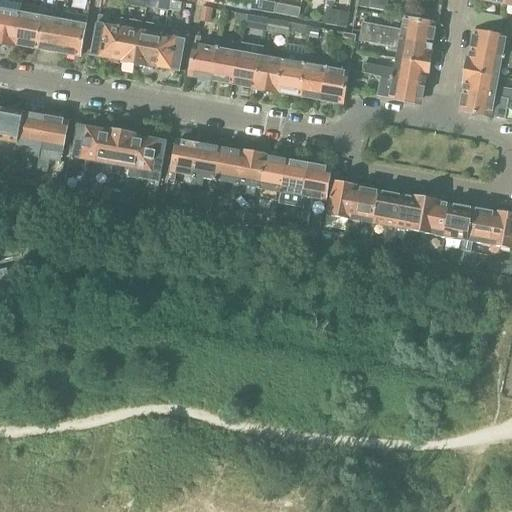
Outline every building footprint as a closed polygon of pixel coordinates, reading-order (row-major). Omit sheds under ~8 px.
[(147,0),(125,0),(125,3),(125,5),(146,9),(147,0)] [(167,11),(169,1),(166,0),(150,0),(149,8),(167,11)] [(229,0),(228,5),(251,9),(252,0),(229,0)] [(252,0),(251,9),(276,13),(278,4),(257,0),(252,0)] [(358,0),(357,7),(387,12),(389,0),(358,0)] [(406,0),(404,19),(412,21),(415,0),(406,0)] [(0,44),(16,47),(16,46),(15,46),(22,5),(1,1),(0,1),(0,3),(0,44)] [(185,3),(170,1),(168,11),(181,14),(181,15),(183,16),(185,3)] [(301,8),(278,4),(276,13),(299,18),(301,8)] [(22,5),(15,46),(16,46),(36,50),(44,9),(22,5)] [(209,23),(212,9),(202,7),(200,21),(209,23)] [(44,9),(36,50),(58,54),(65,13),(58,12),(56,22),(46,20),(47,10),(44,9)] [(422,22),(437,25),(438,25),(440,12),(424,10),(422,22)] [(65,13),(58,54),(80,58),(88,17),(65,13)] [(347,26),(349,17),(330,13),(328,23),(347,26)] [(504,18),(478,13),(475,28),(501,33),(504,18)] [(237,14),(235,24),(246,26),(248,16),(237,14)] [(99,16),(92,57),(114,61),(122,20),(99,16)] [(288,36),(291,23),(269,19),(267,32),(288,36)] [(363,23),(361,32),(433,45),(437,25),(422,22),(412,21),(404,19),(402,30),(363,23)] [(122,20),(114,61),(123,62),(122,63),(136,66),(143,24),(122,20)] [(143,24),(136,66),(149,68),(149,67),(158,69),(165,28),(143,24)] [(311,29),(311,27),(298,24),(296,33),(310,35),(311,29)] [(165,28),(158,69),(180,73),(187,32),(183,31),(182,40),(172,38),(174,29),(165,28)] [(310,35),(309,38),(318,40),(320,31),(311,29),(310,35)] [(361,33),(359,41),(372,44),(372,45),(380,46),(399,50),(397,59),(430,65),(433,52),(432,52),(433,45),(361,32),(361,33)] [(475,32),(471,53),(511,59),(511,50),(504,49),(506,38),(475,32)] [(344,33),(342,42),(355,44),(356,36),(344,33)] [(197,37),(190,78),(213,82),(220,41),(211,39),(209,48),(200,46),(202,38),(197,37)] [(220,41),(213,82),(234,86),(240,54),(242,46),(237,45),(236,53),(227,52),(229,43),(220,41)] [(240,54),(234,86),(255,89),(256,90),(262,58),(263,50),(242,46),(240,54)] [(255,89),(254,90),(279,95),(279,94),(278,94),(285,53),(264,50),(263,50),(262,58),(256,90),(255,89)] [(285,53),(278,94),(279,94),(299,97),(306,57),(285,53)] [(469,59),(467,72),(500,78),(501,68),(501,67),(511,69),(511,59),(471,53),(470,59),(469,59)] [(306,57),(299,97),(321,101),(328,61),(306,57)] [(365,64),(363,73),(375,76),(381,78),(381,77),(426,85),(427,79),(428,79),(430,65),(397,59),(395,70),(365,64)] [(328,61),(321,101),(344,105),(346,91),(348,84),(350,71),(351,65),(328,61)] [(357,72),(350,71),(348,84),(354,85),(357,72)] [(465,86),(464,92),(511,100),(511,90),(498,88),(500,78),(467,72),(464,85),(465,86)] [(379,89),(377,97),(416,104),(423,100),(425,92),(426,85),(381,77),(381,78),(379,89)] [(463,99),(461,106),(466,113),(467,113),(506,120),(508,109),(511,109),(511,100),(464,92),(463,99)] [(3,110),(0,126),(0,151),(8,152),(17,154),(25,114),(3,110)] [(25,114),(17,154),(39,158),(46,117),(25,114)] [(40,158),(37,171),(47,173),(50,160),(61,163),(69,122),(46,117),(39,158),(40,158)] [(72,167),(71,167),(76,168),(77,160),(86,162),(79,196),(89,197),(92,184),(95,171),(94,171),(101,131),(79,127),(72,167)] [(101,131),(94,171),(95,171),(116,175),(117,168),(117,166),(123,134),(110,131),(110,132),(101,131)] [(123,134),(117,166),(129,169),(128,177),(137,179),(145,139),(136,137),(137,136),(123,134)] [(145,139),(137,179),(160,183),(160,180),(167,143),(145,139)] [(178,141),(171,182),(175,183),(177,174),(186,176),(184,184),(181,184),(180,193),(182,193),(191,195),(193,187),(201,146),(178,141)] [(201,146),(193,187),(201,188),(202,180),(211,181),(209,190),(215,191),(222,150),(201,146)] [(222,150),(215,191),(223,192),(225,184),(234,185),(232,194),(237,195),(244,153),(243,153),(222,150)] [(244,153),(237,195),(245,196),(246,188),(256,189),(254,198),(258,198),(266,157),(267,158),(267,157),(243,152),(243,153),(244,153)] [(258,198),(256,210),(268,212),(277,214),(280,202),(287,161),(267,158),(266,157),(258,198)] [(287,161),(280,202),(298,206),(298,208),(301,209),(309,165),(287,161)] [(301,209),(299,219),(310,221),(314,200),(326,202),(329,182),(332,169),(309,165),(301,209)] [(333,183),(327,217),(351,221),(357,189),(358,189),(358,188),(333,183)] [(92,184),(89,197),(98,199),(101,185),(92,184)] [(132,205),(135,188),(126,186),(123,204),(132,205)] [(357,189),(351,221),(375,226),(381,193),(358,189),(357,189)] [(191,195),(182,193),(179,213),(188,214),(191,195)] [(381,193),(375,226),(388,228),(383,251),(392,253),(394,253),(397,235),(398,230),(404,197),(381,193)] [(158,195),(150,194),(146,214),(154,215),(158,195)] [(404,197),(398,230),(406,232),(421,234),(428,200),(415,198),(415,199),(404,197)] [(428,200),(421,234),(445,239),(451,206),(440,204),(440,203),(428,200)] [(212,203),(203,201),(200,217),(210,219),(212,203)] [(451,206),(445,239),(463,242),(462,251),(466,252),(467,252),(474,210),(451,206)] [(232,223),(232,224),(252,227),(255,211),(235,207),(234,215),(232,223)] [(466,252),(464,266),(472,268),(472,267),(475,252),(471,252),(473,243),(492,246),(498,214),(497,214),(474,210),(467,252),(466,252)] [(216,220),(232,223),(234,215),(217,212),(216,220)] [(264,229),(274,231),(276,217),(277,214),(268,212),(264,229)] [(492,246),(491,253),(500,255),(502,248),(511,250),(511,215),(497,213),(497,214),(498,214),(492,246)] [(298,225),(296,235),(319,239),(320,231),(298,227),(298,225)] [(346,245),(348,238),(348,236),(323,231),(322,241),(346,245)] [(348,238),(346,245),(356,247),(358,233),(349,231),(348,236),(348,238)] [(403,249),(401,259),(416,262),(419,247),(419,245),(410,243),(409,250),(403,249)] [(429,249),(419,247),(416,262),(427,264),(429,249)] [(511,262),(490,259),(488,270),(488,271),(511,275),(511,271),(511,262)] [(0,304),(15,301),(7,270),(0,271),(0,304)]
